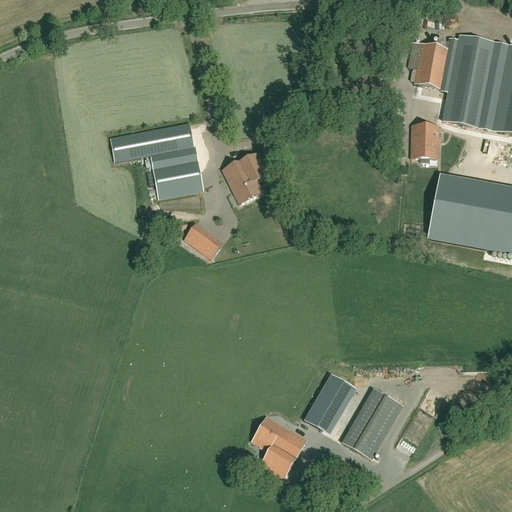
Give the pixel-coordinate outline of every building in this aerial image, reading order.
[(451,36),(453,16),(444,16),(442,35),(451,36)] [(477,131),(489,65),(499,67),(503,47),(459,39),(457,51),(443,125),(477,131)] [(449,52),(422,47),(413,46),(408,71),(412,72),(410,84),(415,85),(414,87),(441,92),(449,52)] [(379,76),(392,73),(389,60),(375,63),(377,71),(353,77),(356,89),(368,87),(372,104),(392,99),(388,82),(380,84),(379,76)] [(246,86),(252,84),(258,114),(269,111),(261,74),(244,78),(246,86)] [(392,126),(390,161),(405,161),(405,137),(405,127),(392,126)] [(112,141),(116,164),(195,150),(190,127),(112,141)] [(438,162),(438,129),(411,128),(411,161),(438,162)] [(256,182),(268,176),(258,156),(223,173),(239,207),(262,195),(256,182)] [(198,162),(152,171),(158,202),(203,193),(198,162)] [(147,169),(139,172),(141,178),(148,176),(147,169)] [(219,204),(202,208),(211,244),(227,240),(219,204)] [(183,215),(191,241),(207,236),(198,210),(183,215)] [(204,258),(211,263),(221,250),(214,245),(204,258)] [(444,263),(455,260),(453,250),(441,252),(444,263)] [(420,434),(438,401),(430,397),(435,388),(429,385),(406,427),(420,434)] [(343,447),(371,463),(402,409),(374,393),(343,447)] [(322,435),(327,426),(309,416),(304,424),(322,435)] [(283,482),(306,444),(266,420),(251,445),(268,455),(260,468),(283,482)]
